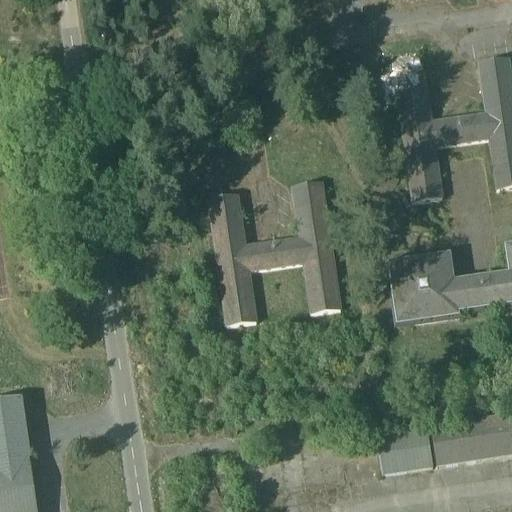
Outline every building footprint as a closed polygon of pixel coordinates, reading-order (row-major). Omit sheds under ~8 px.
[(393,79),(412,207),(441,203),(434,152),(489,144),(496,195),(511,192),(511,95),(507,63),(478,67),(485,118),(430,126),(423,75),(393,79)] [(207,204),(226,332),(256,327),(248,276),(303,268),(310,319),(340,315),(321,187),(291,192),(299,242),(244,251),(237,200),(207,204)] [(386,267),(395,330),(458,321),(458,317),(511,309),(511,248),(504,250),(506,270),(511,269),(511,276),(507,277),(453,285),(445,286),(444,279),(452,278),(449,258),(386,267)] [(0,511),(35,511),(34,505),(31,485),(23,424),(20,403),(0,406),(0,511)] [(511,459),(511,418),(375,439),(381,479),(432,472),(431,468),(435,467),(436,471),(511,459)]
